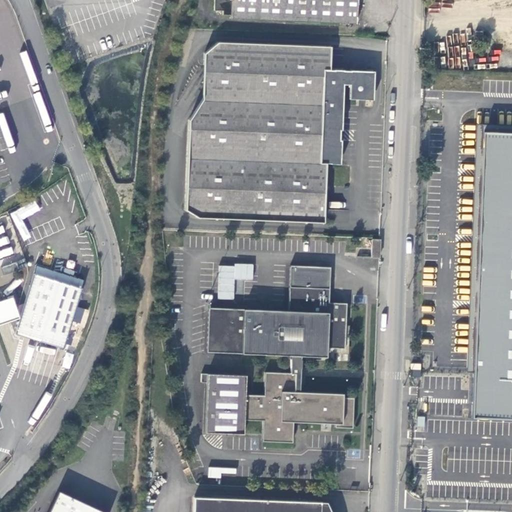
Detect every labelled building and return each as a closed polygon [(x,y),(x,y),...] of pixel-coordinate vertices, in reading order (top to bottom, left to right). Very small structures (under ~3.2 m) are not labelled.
[(230,17),(357,22),(357,0),(213,0),(213,10),(221,10),(221,14),(230,15),(230,17)] [(511,0),(474,0),(509,1),(509,13),(511,13),(511,0)] [(199,214),(325,219),(327,161),(339,162),(341,104),(342,83),(351,83),(350,98),(374,99),(375,70),(331,69),(332,45),(206,40),(203,96),(191,117),(186,206),(199,214)] [(474,374),(471,418),(511,419),(511,133),(485,133),(474,374)] [(380,256),(381,239),(373,238),(372,256),(380,256)] [(302,349),(328,351),(328,341),(350,342),(350,323),(347,323),(348,301),(330,300),(331,265),(291,263),(289,309),(209,305),(207,350),(291,353),(291,371),(266,370),(265,393),(246,392),(246,373),(208,371),(205,429),(244,431),(244,417),(264,418),(263,434),(263,438),(293,439),(293,428),(293,419),(336,421),(336,425),(353,425),(355,396),(343,395),(343,392),(300,390),(301,372),(302,349)] [(36,264),(33,273),(81,288),(83,280),(36,264)] [(234,266),(219,265),(219,278),(218,298),(235,299),(235,279),(254,280),(255,264),(235,264),(234,266)] [(81,288),(33,273),(15,333),(62,348),(81,288)] [(70,368),(73,354),(66,352),(62,367),(70,368)] [(208,477),(221,478),(221,473),(236,473),(236,468),(209,467),(208,477)] [(102,511),(57,490),(50,505),(46,511),(102,511)] [(329,502),(323,502),(195,498),(194,511),(333,511),(331,507),(329,502)]
